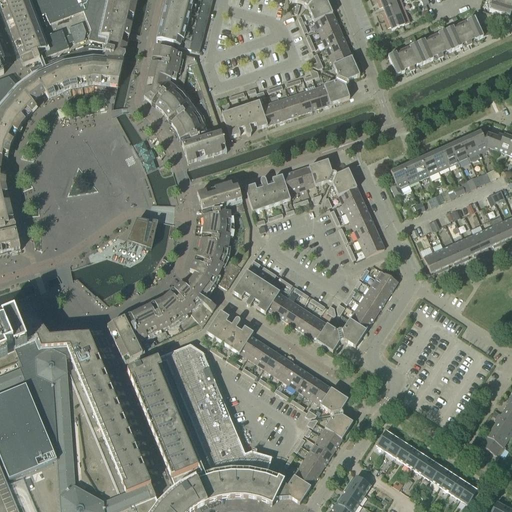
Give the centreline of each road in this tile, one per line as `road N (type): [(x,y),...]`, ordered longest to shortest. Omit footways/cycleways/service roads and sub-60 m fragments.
road 1 (residential): [(344,461),(400,380),(367,358),(412,288)]
road 2 (residential): [(412,288),(365,173)]
